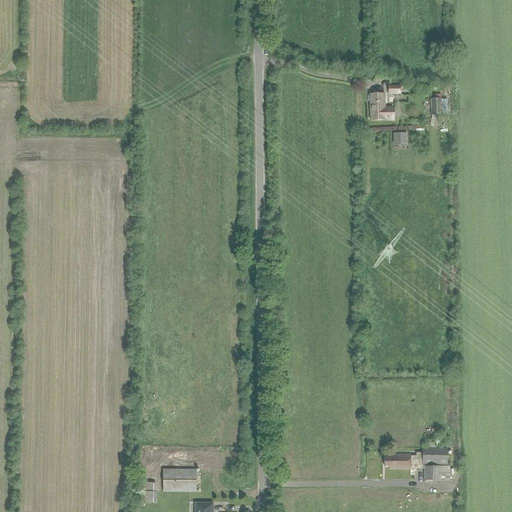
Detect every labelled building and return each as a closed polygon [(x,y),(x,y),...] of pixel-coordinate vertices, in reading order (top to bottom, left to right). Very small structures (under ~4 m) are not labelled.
[(385,120),(393,120),(393,109),(385,109),(385,94),(370,94),(371,121),(385,121),(385,120)] [(431,99),(432,116),(442,115),(441,99),(431,99)] [(407,133),(393,134),(394,145),(408,145),(407,133)] [(422,449),(422,453),(416,453),(416,456),(411,456),(389,455),(389,458),(385,458),(385,467),(389,467),(389,470),(411,470),(411,469),(424,469),(424,481),(450,481),(450,465),(448,465),(448,451),(451,451),(452,444),(423,443),(422,449)] [(196,470),(163,470),(163,493),(196,493),(196,470)] [(141,503),(156,503),(156,483),(143,483),(143,493),(141,493),(141,503)]
